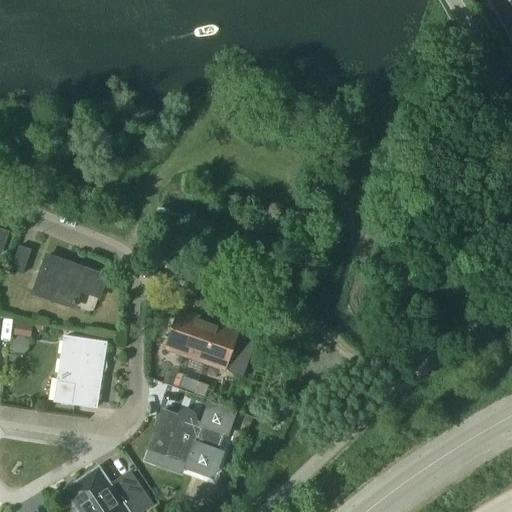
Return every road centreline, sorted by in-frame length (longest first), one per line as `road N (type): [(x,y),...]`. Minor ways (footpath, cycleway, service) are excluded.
road 1 (residential): [(0,210),(110,251),(131,269),(133,405),(115,426),(99,429)]
road 2 (tertiary): [(364,511),(511,415)]
road 3 (residential): [(0,494),(25,495),(91,454),(99,429)]
